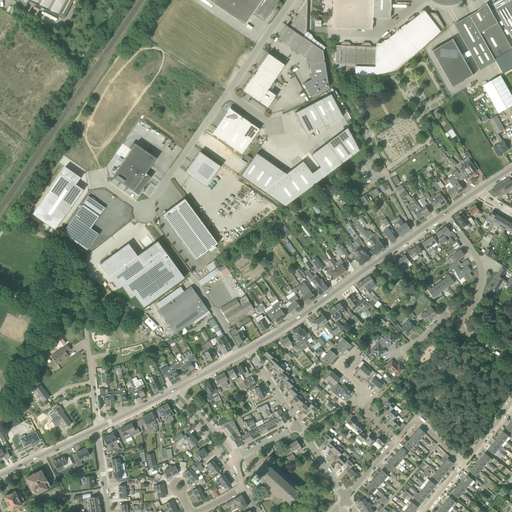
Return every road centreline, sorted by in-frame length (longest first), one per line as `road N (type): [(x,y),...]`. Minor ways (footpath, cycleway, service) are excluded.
road 1 (tertiary): [(248,349),(444,213)]
road 2 (residential): [(511,356),(459,323),(482,267),(444,213)]
road 3 (track): [(10,222),(13,206),(103,77)]
road 4 (unclassified): [(238,355),(143,212)]
road 5 (unclassified): [(143,212),(226,93)]
road 6 (residential): [(397,439),(362,408),(359,385),(340,367),(356,349)]
